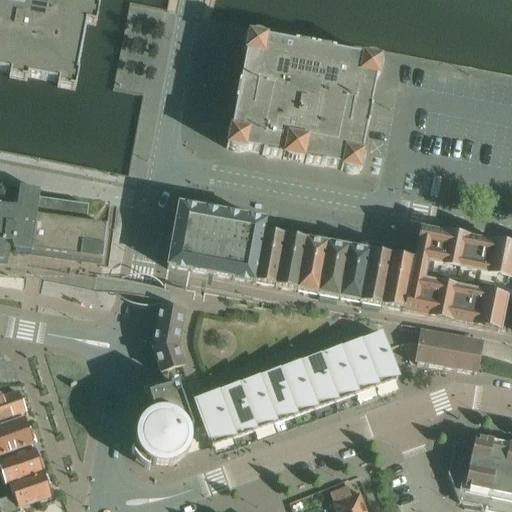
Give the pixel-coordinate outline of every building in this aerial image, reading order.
[(23,0),(23,1),(30,3),(28,11),(9,7),(9,4),(0,2),(0,72),(9,74),(9,78),(27,82),(28,78),(58,84),(57,88),(75,91),(78,74),(77,73),(86,25),(95,27),(99,8),(98,8),(99,0),(23,0)] [(340,172),(342,173),(343,174),(345,175),(347,176),(349,176),(350,176),(352,176),(354,176),(356,175),(358,176),(359,173),(360,171),(361,169),(362,167),(362,164),(362,162),(362,161),(361,160),(362,157),(361,157),(366,130),(367,130),(371,111),(369,111),(375,81),(376,81),(377,79),(378,77),(379,76),(380,73),(380,72),(380,70),(380,69),(380,68),(379,65),(380,63),(377,62),(375,61),(374,60),(372,59),(371,59),(370,59),(367,59),(365,59),(364,60),(361,59),(361,60),(333,55),(334,54),(315,50),(314,51),(312,51),(313,50),(294,46),(293,47),(266,42),(266,41),(263,40),(262,40),(260,38),(258,38),(257,37),(256,37),(253,37),(252,37),(250,38),(247,37),(247,40),(246,42),(245,43),(245,44),(244,46),(244,49),(244,50),(244,52),(244,53),(244,56),(245,56),(239,86),(238,86),(234,105),(236,105),(231,132),(229,132),(229,134),(228,135),(227,137),(226,138),(226,141),(226,143),(226,144),(226,147),(226,148),(226,150),(228,151),(230,152),(231,153),(232,153),(235,154),(236,154),(238,154),(242,154),(244,154),(244,153),(261,156),(261,157),(280,161),(280,160),(282,160),(282,161),(285,161),(286,158),(300,160),(299,164),(302,165),(302,164),(304,164),(304,165),(323,169),(323,168),(340,171),(340,172)] [(0,261),(3,261),(6,243),(12,245),(20,188),(0,186),(0,261)] [(20,188),(12,245),(12,248),(33,251),(40,199),(41,191),(20,188)] [(102,261),(107,227),(86,224),(89,207),(40,199),(33,251),(102,261)] [(245,221),(178,209),(167,270),(191,275),(233,282),(245,221)] [(268,225),(245,221),(233,282),(254,286),(256,286),(268,225)] [(291,229),(268,225),(256,286),(279,291),(291,229)] [(314,234),(291,229),(279,291),(303,295),(314,234)] [(337,238),(314,234),(303,295),(326,299),(337,238)] [(416,252),(406,250),(395,311),(500,332),(511,271),(511,252),(419,237),(416,252)] [(360,242),(337,238),(326,299),(349,303),(360,242)] [(383,246),(360,242),(349,303),(372,307),(383,246)] [(163,292),(160,308),(162,308),(184,313),(177,349),(184,367),(195,401),(196,400),(196,402),(202,400),(200,395),(200,394),(216,393),(217,395),(223,393),(221,387),(236,386),(237,388),(243,386),(241,380),(256,378),(257,378),(257,379),(257,381),(263,379),(261,373),(261,372),(277,371),(277,372),(278,373),(284,371),(282,366),(282,365),(297,364),(298,366),(304,364),(302,358),(318,357),(318,359),(324,357),(322,351),(338,349),(338,350),(339,352),(345,350),(343,344),(343,343),(358,342),(359,342),(359,344),(365,342),(363,337),(363,336),(377,335),(378,335),(379,336),(385,354),(395,351),(408,345),(393,319),(395,311),(406,250),(383,246),(372,307),(349,303),(326,299),(303,295),(279,291),(256,286),(254,286),(233,282),(191,275),(187,297),(163,292)] [(166,391),(147,398),(153,414),(162,441),(182,434),(190,458),(211,450),(234,442),(254,435),(274,428),(257,381),(257,379),(244,343),(254,286),(233,282),(191,275),(167,270),(160,308),(152,351),(161,376),(166,391)] [(511,334),(511,283),(510,283),(500,332),(511,334)] [(385,354),(379,336),(378,335),(363,336),(363,337),(365,342),(359,344),(376,392),(396,384),(385,354)] [(461,341),(421,335),(416,366),(474,377),(478,355),(480,345),(461,341)] [(345,350),(339,352),(356,399),(376,392),(359,344),(359,342),(358,342),(343,343),(343,344),(345,350)] [(324,357),(318,359),(335,406),(356,399),(339,352),(338,350),(338,349),(322,351),(324,357)] [(304,364),(298,366),(315,413),(335,406),(318,359),(318,357),(302,358),(304,364)] [(284,371),(278,373),(295,421),(315,413),(298,366),(297,364),(282,365),(282,366),(284,371)] [(257,381),(274,428),(295,421),(278,373),(277,372),(277,371),(261,372),(261,373),(263,379),(257,381)] [(2,394),(0,395),(0,422),(26,414),(18,393),(8,397),(7,393),(2,395),(2,394)] [(0,457),(33,447),(23,419),(0,427),(0,457)] [(511,511),(511,446),(475,438),(454,446),(448,476),(459,505),(486,510),(485,511),(511,511)] [(11,486),(43,475),(34,451),(2,462),(11,486)] [(43,475),(11,486),(14,497),(0,501),(0,511),(20,511),(20,509),(51,499),(43,475)] [(366,511),(360,496),(352,499),(348,489),(331,495),(335,506),(334,506),(335,511),(366,511)]
